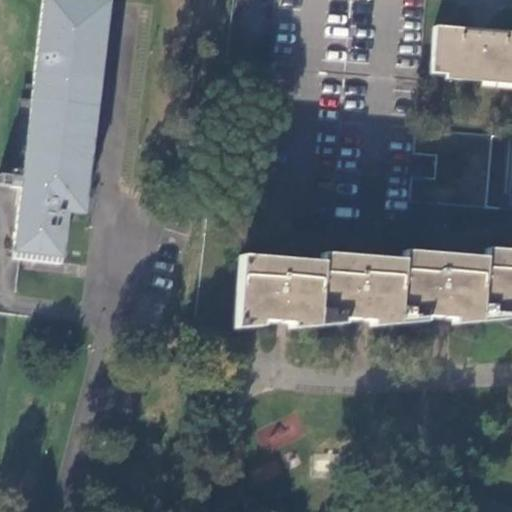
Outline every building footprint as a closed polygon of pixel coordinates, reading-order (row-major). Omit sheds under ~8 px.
[(10,252),(59,258),(65,211),(82,213),(83,204),(84,194),(104,22),(107,2),(93,0),(41,0),(30,101),(19,100),(11,169),(20,169),(15,213),(10,252)] [(409,224),(411,200),(417,129),(425,27),(426,0),(277,0),(275,23),(260,212),(291,215),(298,215),(409,224)] [(511,35),(483,33),(475,32),(469,32),(431,28),(426,73),(441,75),(440,80),(511,86),(511,35)] [(417,129),(411,200),(431,202),(437,203),(487,207),(493,136),(453,133),(417,129)] [(244,258),(237,329),(263,327),(264,322),(283,324),(291,325),(291,331),(345,325),(346,320),(360,321),(369,322),(368,328),(423,322),(424,317),(442,319),(449,320),(448,325),(507,321),(508,315),(511,315),(511,251),(484,249),(483,260),(400,252),(399,261),(323,255),(322,264),(244,258)]
